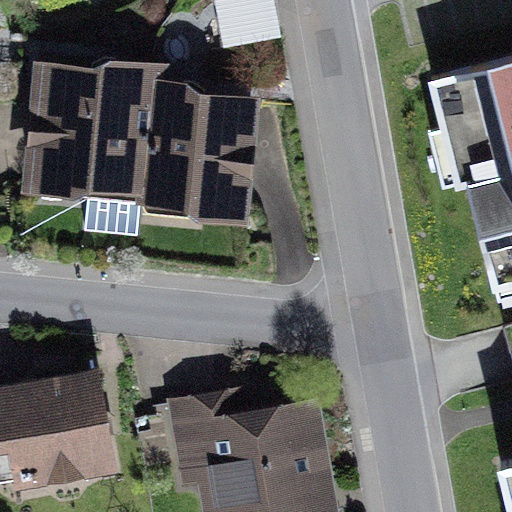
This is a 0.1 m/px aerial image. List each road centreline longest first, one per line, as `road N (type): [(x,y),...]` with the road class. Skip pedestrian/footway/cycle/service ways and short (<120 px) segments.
road 1 (residential): [(371,333),(0,299)]
road 2 (residential): [(371,333),(307,0)]
road 3 (residential): [(404,511),(371,333)]
